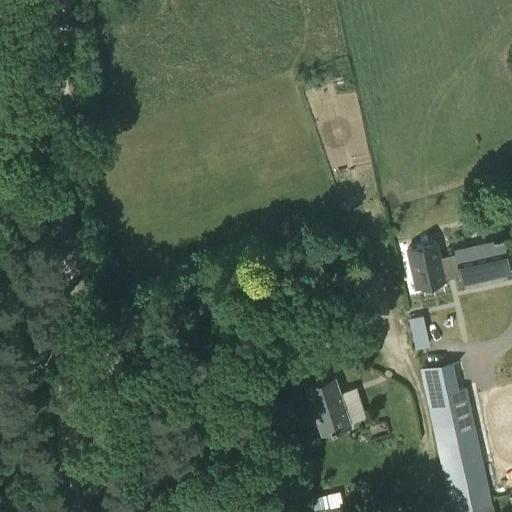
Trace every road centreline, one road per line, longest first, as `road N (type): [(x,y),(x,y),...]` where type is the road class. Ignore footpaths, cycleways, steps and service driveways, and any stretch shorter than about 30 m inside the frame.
road 1 (track): [(67,136),(80,511)]
road 2 (unclassified): [(62,0),(67,136)]
